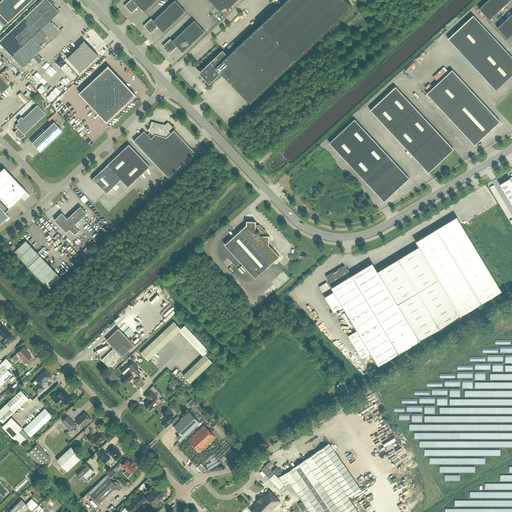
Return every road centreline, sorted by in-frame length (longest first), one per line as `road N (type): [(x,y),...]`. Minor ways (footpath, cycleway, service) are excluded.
road 1 (tertiary): [(511,148),(370,232),(334,237),(298,222),(167,85)]
road 2 (unclassified): [(182,492),(251,461),(511,303)]
road 3 (unclassified): [(182,492),(0,297)]
road 4 (unclassified): [(51,195),(167,85)]
